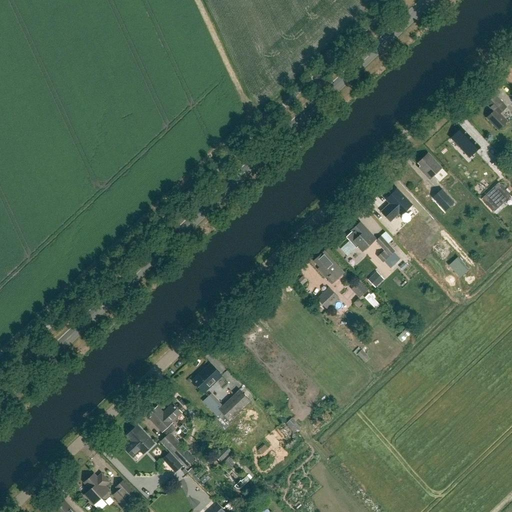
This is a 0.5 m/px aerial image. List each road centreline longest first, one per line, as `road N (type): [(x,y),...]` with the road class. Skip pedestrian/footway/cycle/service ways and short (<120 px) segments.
road 1 (unclassified): [(7,511),(511,34)]
road 2 (tertiary): [(428,0),(0,402)]
